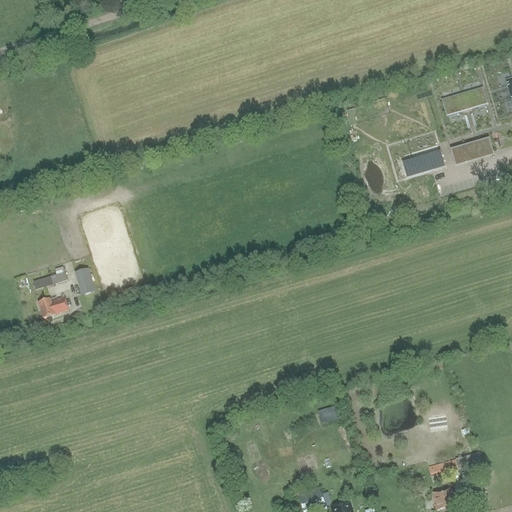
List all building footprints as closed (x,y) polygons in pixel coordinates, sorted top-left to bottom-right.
[(488,141),(479,144),(469,110),(486,104),(483,93),(475,95),(474,92),(465,95),(452,99),(453,102),(444,104),(448,116),(465,111),(475,145),(453,152),(456,163),(492,153),(488,141)] [(357,126),(355,116),(348,117),(351,128),(357,126)] [(444,167),(440,152),(404,163),(408,178),(444,167)] [(68,281),(65,272),(64,268),(55,270),(56,275),(49,277),(49,278),(34,283),(36,290),(68,281)] [(88,270),(77,273),(84,296),(95,293),(88,270)] [(56,315),(69,311),(65,298),(52,302),(51,299),(39,303),(44,319),(56,315)] [(337,409),(322,413),(324,422),(339,418),(337,409)] [(459,471),(483,465),(479,454),(470,456),(456,460),(429,467),(433,483),(449,478),(448,474),(459,470),(459,471)] [(406,465),(416,463),(414,457),(405,460),(406,465)] [(353,511),(350,500),(331,506),(330,503),(325,505),(320,488),(300,493),(302,499),(305,511),(315,511),(331,508),(332,511),(353,511)] [(440,510),(440,511),(454,511),(453,507),(455,506),(451,488),(432,493),(437,511),(440,510)] [(471,506),(487,502),(484,489),(468,492),(471,506)]
